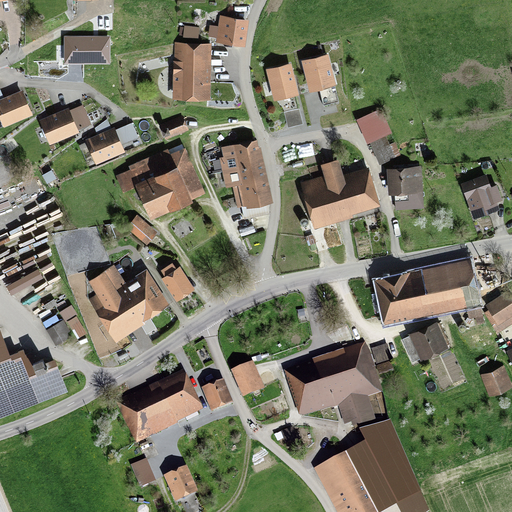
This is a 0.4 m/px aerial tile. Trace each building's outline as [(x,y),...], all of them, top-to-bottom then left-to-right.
[(245,45),(249,19),(219,15),(218,25),(209,24),(208,36),(216,37),(216,41),(245,45)] [(198,38),(199,26),(184,25),(184,27),(179,26),(178,34),(183,35),(183,36),(198,38)] [(109,37),(65,37),(65,63),(109,63),(109,37)] [(210,99),(212,43),(174,42),(172,98),(210,99)] [(336,84),(328,53),(301,59),(309,91),(336,84)] [(299,94),(291,62),(266,68),(274,100),(299,94)] [(0,117),(4,126),(33,114),(22,89),(3,97),(0,98),(0,117)] [(83,103),(71,108),(79,129),(91,124),(83,103)] [(68,106),(39,118),(50,144),(79,132),(68,106)] [(386,135),(392,132),(381,108),(356,119),(366,143),(369,142),(379,164),(401,154),(395,141),(389,143),(386,135)] [(287,127),(303,123),(300,109),(284,112),(287,127)] [(183,115),(159,124),(165,139),(189,129),(183,115)] [(97,134),(85,138),(86,141),(78,144),(85,160),(93,157),(95,163),(125,151),(115,126),(111,128),(107,118),(95,128),(97,134)] [(132,121),(117,128),(123,143),(139,136),(132,121)] [(259,146),(257,139),(221,146),(223,156),(219,157),(222,171),(264,163),(261,145),(259,146)] [(170,153),(167,148),(128,165),(130,168),(116,175),(123,191),(137,184),(137,185),(136,185),(150,217),(169,209),(170,209),(192,199),(192,197),(205,191),(185,146),(170,153)] [(369,166),(343,173),(338,158),(321,163),(324,174),(300,181),(314,228),(353,217),(352,213),(380,205),(369,166)] [(222,171),(225,186),(267,177),(264,163),(222,171)] [(418,166),(418,164),(387,167),(388,193),(423,191),(421,165),(418,166)] [(48,183),(56,178),(51,169),(42,174),(48,183)] [(486,173),(461,182),(474,218),(499,208),(497,201),(503,199),(497,183),(491,185),(486,173)] [(272,200),(267,177),(225,186),(226,187),(233,186),(237,207),(241,206),(244,218),(270,213),(268,201),(272,200)] [(126,227),(145,244),(157,230),(137,214),(126,227)] [(308,221),(308,220),(307,218),(306,217),(305,217),(303,217),(302,217),(300,218),(300,220),(300,221),(300,223),(301,224),(302,225),(304,225),(306,225),(307,224),(308,223),(308,221)] [(255,231),(252,224),(239,229),(242,236),(255,231)] [(176,301),(195,288),(175,257),(159,267),(164,275),(160,277),(176,301)] [(484,322),(470,257),(374,278),(379,301),(372,302),(375,314),(382,313),(384,324),(416,317),(416,318),(467,307),(469,318),(475,317),(477,324),(484,322)] [(169,303),(146,268),(125,281),(114,264),(88,280),(97,293),(88,299),(116,341),(141,325),(147,334),(156,329),(149,317),(169,303)] [(43,277),(38,268),(6,285),(11,294),(43,277)] [(511,294),(508,289),(485,304),(488,309),(484,312),(497,332),(511,322),(511,294)] [(57,304),(54,299),(44,304),(47,309),(57,304)] [(77,338),(86,332),(76,315),(77,314),(71,304),(59,311),(65,322),(67,320),(77,338)] [(67,332),(69,331),(63,319),(46,329),(55,345),(70,337),(67,332)] [(408,332),(409,335),(402,338),(412,361),(419,358),(420,360),(449,348),(437,320),(408,332)] [(0,416),(67,391),(57,363),(48,367),(47,364),(45,365),(42,357),(34,360),(31,351),(25,353),(23,348),(10,353),(1,330),(0,330),(0,416)] [(351,423),(353,427),(375,420),(368,396),(381,392),(365,342),(289,368),(284,371),(299,415),(303,416),(338,405),(344,424),(351,423)] [(387,344),(371,349),(376,364),(392,359),(387,344)] [(379,374),(393,370),(391,361),(376,365),(379,374)] [(231,371),(242,398),(265,389),(253,362),(231,371)] [(480,374),(489,396),(511,386),(511,384),(504,365),(480,374)] [(116,402),(136,443),(178,423),(177,422),(185,418),(187,421),(198,415),(197,413),(203,410),(184,370),(116,402)] [(211,412),(233,403),(223,380),(201,389),(211,412)] [(394,450),(399,449),(390,422),(370,429),(373,438),(371,438),(377,456),(378,456),(379,459),(395,454),(394,450)] [(281,431),(285,443),(296,440),(293,428),(281,431)] [(140,445),(142,450),(149,447),(147,442),(140,445)] [(336,511),(383,511),(384,511),(351,449),(314,469),(336,511)] [(146,459),(131,465),(140,487),(155,481),(146,459)] [(198,491),(186,466),(163,477),(175,502),(198,491)]
